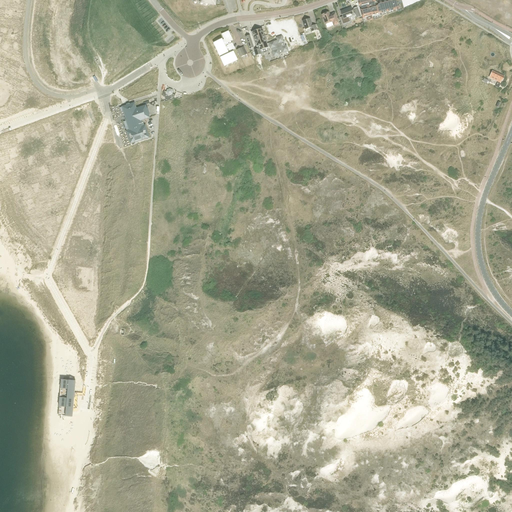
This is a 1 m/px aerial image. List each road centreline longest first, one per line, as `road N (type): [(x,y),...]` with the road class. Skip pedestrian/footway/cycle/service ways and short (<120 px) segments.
road 1 (unknown): [(477,198),(423,161),(399,133),(254,96),(206,72)]
road 2 (tertiary): [(511,314),(488,282),(477,245),(483,200),(511,130)]
road 3 (unknown): [(511,305),(491,274),(484,239),(488,198),(511,145)]
road 4 (unclassified): [(327,0),(224,21),(192,41)]
road 5 (unknown): [(35,0),(38,75),(61,90),(92,83)]
